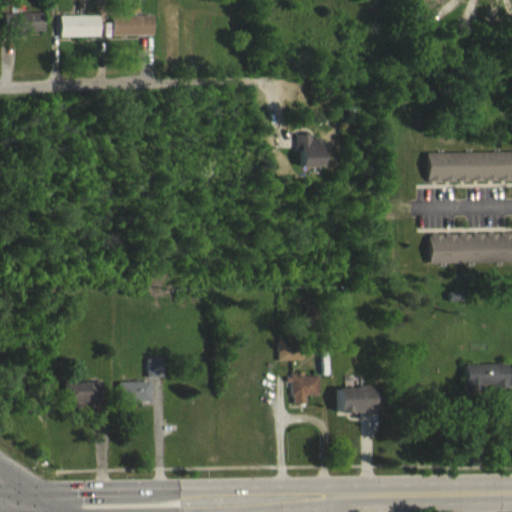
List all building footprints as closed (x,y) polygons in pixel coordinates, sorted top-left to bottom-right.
[(85,7),(84,0),(65,0),(65,8),(85,7)] [(41,43),(41,23),(3,24),(4,44),(41,43)] [(56,26),(56,47),(96,46),(95,25),(56,26)] [(108,26),(108,46),(150,45),(149,25),(108,26)] [(308,144),(292,145),(292,161),(296,161),(296,177),(318,176),(318,148),(308,149),(308,144)] [(511,161),(423,163),(424,192),(511,190),(511,161)] [(511,272),(511,243),(424,244),(425,273),(511,272)] [(300,370),(300,356),(281,356),(281,351),(274,351),(275,370),(300,370)] [(143,388),(160,387),(160,369),(142,369),(143,388)] [(461,375),(461,399),(504,398),(503,374),(461,375)] [(316,405),(316,385),(301,386),(301,384),(287,384),(288,415),(303,414),(302,406),(316,405)] [(97,392),(61,392),(62,412),(97,412),(97,392)] [(146,392),(114,393),(114,412),(146,411),(146,392)] [(333,397),(334,423),(371,422),(370,397),(333,397)]
